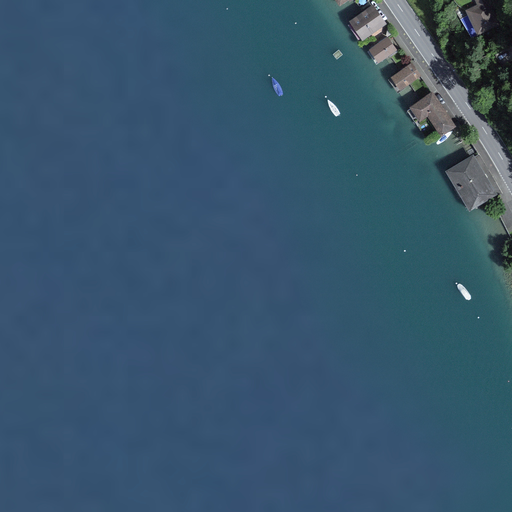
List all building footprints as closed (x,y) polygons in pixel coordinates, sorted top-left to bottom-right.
[(477,34),(500,23),(489,0),(474,0),(477,5),(466,10),(477,34)] [(384,22),(373,7),(364,13),(352,21),(363,37),(384,22)] [(389,53),(395,49),(388,38),(371,49),(370,50),(378,61),(389,53)] [(420,74),(412,63),(401,71),(389,79),(397,90),(408,82),(420,74)] [(453,125),(432,93),(421,101),(413,105),(422,117),(428,113),(441,133),(453,125)] [(494,193),(473,157),(449,170),(458,185),(467,200),(473,196),(477,202),(494,193)]
